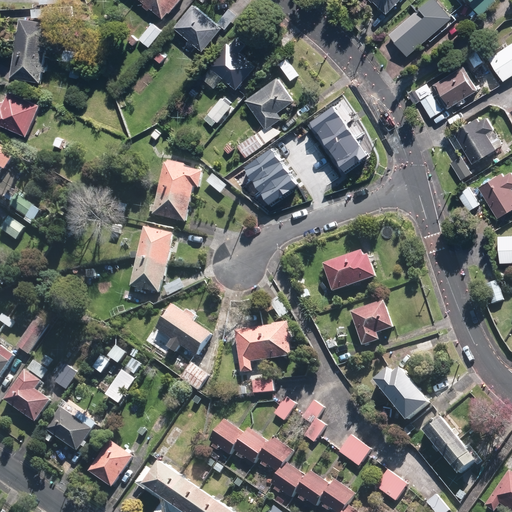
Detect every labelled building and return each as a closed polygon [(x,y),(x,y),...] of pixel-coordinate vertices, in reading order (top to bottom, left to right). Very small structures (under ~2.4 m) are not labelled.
[(142,0),(164,18),(170,11),(172,12),(181,0),(142,0)] [(401,0),(373,0),(388,14),(401,0)] [(409,55),(454,17),(440,0),(430,0),(391,33),(409,55)] [(498,1),(497,0),(477,0),(474,3),(472,4),(481,15),(498,1)] [(204,51),(224,27),(195,4),(176,27),(204,51)] [(73,17),(72,5),(50,6),(50,7),(33,8),(33,17),(50,16),(50,19),(73,17)] [(117,15),(111,10),(106,15),(111,21),(117,15)] [(91,14),(82,12),(80,18),(89,20),(91,14)] [(17,51),(47,56),(52,23),(21,18),(15,51),(17,51)] [(164,30),(154,22),(140,39),(150,47),(164,30)] [(134,44),(138,39),(132,34),(128,39),(134,44)] [(241,52),(248,43),(239,36),(232,44),(229,42),(210,65),(239,89),(258,65),(241,52)] [(511,77),(511,43),(490,57),(506,81),(511,77)] [(79,51),(66,49),(65,60),(77,62),(79,51)] [(42,82),(47,56),(17,51),(12,77),(42,82)] [(162,62),(166,56),(161,52),(156,58),(162,62)] [(466,65),(435,84),(449,108),(480,89),(466,65)] [(81,71),(73,69),(71,76),(79,78),(81,71)] [(247,99),(268,128),(284,117),(280,112),(297,100),(280,77),(247,99)] [(195,98),(200,92),(194,87),(189,93),(195,98)] [(246,95),(239,89),(230,100),(235,104),(237,106),(246,95)] [(4,127),(29,138),(43,106),(11,92),(6,104),(2,102),(0,104),(0,129),(3,130),(4,127)] [(432,95),(422,102),(433,119),(443,113),(432,95)] [(208,113),(219,122),(233,105),(222,97),(208,113)] [(373,156),(337,106),(311,125),(347,174),(373,156)] [(463,146),(474,164),(506,145),(488,114),(451,135),(459,149),(463,146)] [(157,139),(162,133),(157,128),(152,134),(157,139)] [(256,133),(239,145),(246,157),(263,145),(256,133)] [(54,147),(62,149),(65,140),(57,138),(54,147)] [(230,153),(236,147),(231,141),(225,147),(230,153)] [(0,174),(4,169),(7,171),(16,158),(0,146),(0,174)] [(302,181),(276,146),(247,167),(272,203),(302,181)] [(452,163),(463,179),(473,173),(461,157),(452,163)] [(171,190),(194,195),(196,187),(202,188),(206,170),(187,166),(187,163),(170,159),(170,162),(167,161),(162,186),(171,188),(171,190)] [(481,186),(500,219),(511,211),(511,184),(504,172),(481,186)] [(229,185),(214,173),(208,181),(222,193),(229,185)] [(188,222),(194,195),(171,190),(171,188),(162,186),(155,214),(188,222)] [(459,193),(470,210),(481,204),(470,186),(459,193)] [(36,207),(18,195),(11,206),(29,218),(36,207)] [(126,213),(128,204),(121,203),(119,211),(126,213)] [(42,216),(36,211),(29,222),(35,226),(42,216)] [(28,229),(12,218),(2,231),(19,242),(28,229)] [(140,257),(170,264),(177,234),(147,227),(140,257)] [(511,235),(501,236),(502,263),(511,262),(511,235)] [(335,291),(379,277),(371,255),(367,256),(365,250),(326,263),(335,291)] [(163,293),(170,264),(140,257),(133,286),(163,293)] [(182,278),(165,286),(170,296),(187,287),(182,278)] [(505,299),(499,280),(485,284),(492,304),(505,299)] [(309,289),(301,291),(304,297),(311,295),(309,289)] [(291,312),(280,296),(271,302),(282,318),(291,312)] [(353,312),(365,345),(382,340),(380,334),(396,328),(387,300),(353,312)] [(200,357),(215,334),(196,321),(197,320),(174,303),(166,313),(168,315),(158,329),(174,339),(169,346),(179,353),(183,346),(200,357)] [(0,319),(6,324),(11,317),(5,313),(0,319)] [(30,354),(51,324),(38,316),(18,345),(30,354)] [(12,328),(17,321),(11,317),(6,324),(12,328)] [(265,326),(269,359),(295,355),(293,342),(294,342),(291,321),(275,323),(275,325),(265,326)] [(254,361),(269,359),(265,326),(238,330),(244,373),(255,372),(254,361)] [(338,346),(336,339),(328,341),(330,348),(338,346)] [(153,345),(146,340),(140,348),(147,353),(153,345)] [(0,378),(12,361),(17,355),(0,342),(0,378)] [(391,363),(387,350),(373,355),(377,368),(391,363)] [(47,355),(42,361),(50,366),(54,360),(47,355)] [(80,372),(60,358),(50,372),(58,377),(56,381),(68,389),(80,372)] [(35,360),(29,368),(44,379),(50,370),(35,360)] [(361,379),(349,361),(339,365),(352,385),(361,379)] [(194,362),(183,377),(201,390),(212,375),(194,362)] [(394,400),(416,382),(404,367),(397,372),(392,367),(377,379),(394,400)] [(38,422),(53,400),(38,389),(44,380),(27,369),(6,400),(38,422)] [(122,403),(139,378),(126,369),(109,394),(122,403)] [(256,392),(277,390),(276,378),(255,380),(256,392)] [(416,382),(394,400),(410,420),(432,402),(416,382)] [(199,402),(204,395),(198,391),(194,397),(199,402)] [(286,417),(298,400),(288,393),(276,410),(286,417)] [(314,421),(326,403),(316,397),(304,414),(314,421)] [(80,451),(95,428),(63,406),(47,429),(80,451)] [(443,447),(461,434),(444,413),(427,426),(443,447)] [(236,446),(247,430),(226,415),(211,437),(232,452),(236,446)] [(318,415),(306,433),(316,439),(328,422),(318,415)] [(260,455),(272,438),(251,424),(247,430),(236,446),(257,460),(260,455)] [(350,455),(363,438),(353,431),(341,448),(350,455)] [(281,469),(288,458),(296,448),(275,434),(272,438),(260,455),(281,469)] [(461,434),(443,447),(462,471),(479,457),(461,434)] [(114,484),(136,453),(113,437),(91,467),(114,484)] [(360,462),(373,445),(363,438),(350,455),(360,462)] [(213,464),(217,457),(212,454),(207,460),(213,464)] [(184,472),(164,458),(156,469),(149,464),(138,480),(165,498),(184,472)] [(297,489),(308,472),(288,458),(281,469),(273,480),(294,495),(297,489)] [(221,470),(226,463),(220,459),(216,465),(221,470)] [(387,490),(399,473),(389,466),(377,483),(387,490)] [(511,466),(511,467),(487,502),(497,509),(503,500),(511,506),(511,466)] [(322,498),(333,481),(312,467),(308,472),(297,489),(319,503),(322,498)] [(177,511),(181,511),(201,484),(184,472),(165,498),(156,511),(157,511),(169,511),(172,508),(177,511)] [(240,473),(236,479),(241,484),(246,477),(240,473)] [(399,473),(387,490),(397,497),(409,479),(399,473)] [(342,511),(350,501),(357,489),(337,476),(333,481),(322,498),(342,511)] [(209,511),(220,497),(201,484),(181,511),(209,511)] [(463,497),(467,490),(461,486),(457,493),(463,497)] [(445,511),(451,507),(438,491),(429,498),(439,511),(445,511)] [(239,511),(240,511),(220,497),(209,511),(239,511)] [(365,511),(350,501),(342,511),(341,511),(365,511)] [(288,511),(276,502),(268,511),(288,511)]
